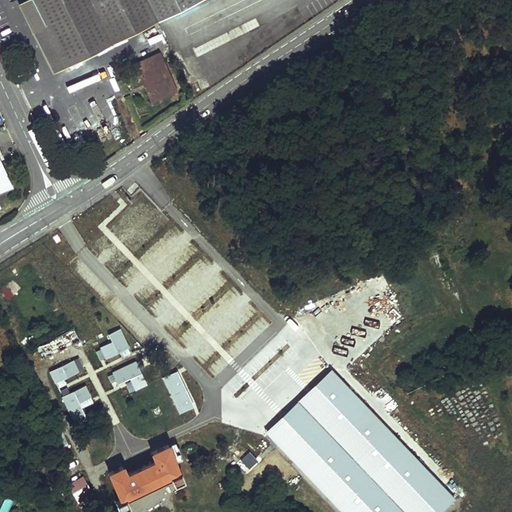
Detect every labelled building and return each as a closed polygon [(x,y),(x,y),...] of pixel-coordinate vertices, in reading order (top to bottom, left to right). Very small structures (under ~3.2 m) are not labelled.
[(87,54),(61,0),(25,0),(19,3),(32,30),(45,24),(66,64),(87,54)] [(61,0),(87,54),(197,0),(61,0)] [(66,64),(45,24),(32,30),(53,71),(63,66),(66,64)] [(145,62),(133,68),(137,78),(142,75),(151,96),(173,86),(159,54),(144,60),(145,62)] [(173,86),(151,96),(153,100),(175,90),(173,86)] [(0,191),(10,187),(0,164),(0,191)] [(38,343),(45,356),(83,336),(76,323),(38,343)] [(115,338),(104,344),(111,356),(133,344),(123,325),(112,332),(115,338)] [(53,368),(60,381),(82,368),(75,356),(53,368)] [(138,358),(115,370),(121,380),(133,374),(138,385),(149,379),(138,358)] [(180,411),(196,403),(178,368),(162,377),(180,411)] [(333,368),(268,429),(346,511),(438,511),(455,497),(333,368)] [(88,381),(65,394),(71,406),(95,394),(88,381)] [(119,509),(128,504),(125,498),(171,476),(174,482),(182,478),(179,471),(178,471),(171,457),(184,451),(178,439),(168,444),(168,443),(151,451),(156,460),(127,473),(123,465),(109,472),(120,495),(115,497),(116,500),(115,501),(119,509)]
